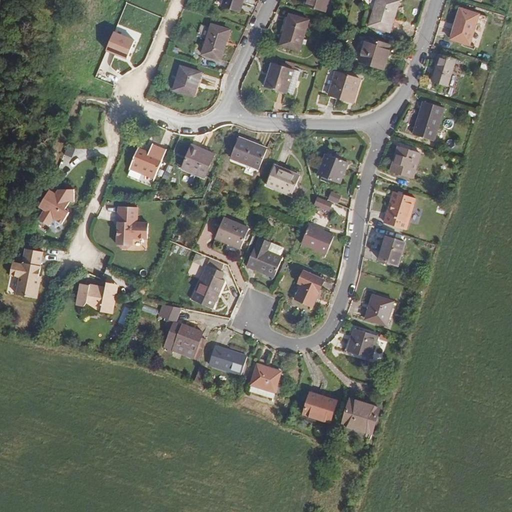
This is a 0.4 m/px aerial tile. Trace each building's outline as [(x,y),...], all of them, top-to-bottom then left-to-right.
[(224,0),(222,6),(240,12),(242,3),(243,0),(224,0)] [(329,4),(330,0),(305,0),(304,6),(320,11),(323,2),(329,4)] [(400,1),(396,0),(377,0),(369,26),(390,32),(400,1)] [(327,13),(329,4),(323,2),(320,11),(327,13)] [(460,8),(450,39),(470,45),(479,14),(460,8)] [(289,14),(280,45),(299,51),(309,20),(289,14)] [(229,30),(211,24),(202,55),(221,60),(225,45),(224,45),(229,30)] [(135,40),(115,32),(107,50),(128,58),(135,40)] [(388,44),(367,38),(360,62),(384,69),(386,61),(383,60),(388,44)] [(441,55),(432,82),(447,86),(456,59),(441,55)] [(284,67),(294,70),(295,64),(286,61),(284,67)] [(273,63),(265,87),(286,94),(294,70),(284,67),(273,63)] [(201,73),(181,66),(173,90),(194,97),(201,73)] [(294,70),(286,94),(293,96),(301,72),(294,70)] [(360,79),(336,72),(329,96),(350,102),(355,86),(358,87),(360,79)] [(350,102),(353,103),(358,87),(355,86),(350,102)] [(423,101),(413,135),(434,141),(444,108),(423,101)] [(239,138),(231,158),(259,169),(267,149),(239,138)] [(155,178),(167,150),(152,144),(149,153),(138,149),(130,168),(131,169),(154,178),(155,178)] [(192,145),(182,168),(205,178),(215,154),(207,151),(206,154),(200,152),(201,149),(192,145)] [(399,146),(391,172),(412,179),(420,153),(399,146)] [(327,154),(318,175),(340,184),(348,162),(327,154)] [(300,176),(275,165),(267,185),(292,196),(300,176)] [(129,173),(153,182),(154,178),(131,169),(129,173)] [(56,194),(41,192),(39,207),(45,210),(39,220),(49,226),(56,228),(62,224),(69,214),(64,210),(69,203),(74,203),(74,190),(59,190),(56,194)] [(405,230),(416,199),(396,192),(391,208),(389,207),(387,216),(388,216),(386,224),(405,230)] [(317,197),(314,205),(329,211),(332,203),(317,197)] [(138,207),(119,206),(119,221),(121,221),(120,227),(118,226),(118,245),(120,245),(122,248),(128,248),(131,246),(133,246),(133,238),(148,239),(149,223),(137,223),(138,207)] [(219,230),(216,238),(241,248),(249,229),(224,218),(221,225),(219,230)] [(334,236),(309,226),(302,244),(326,254),(334,236)] [(259,238),(247,266),(274,278),(283,257),(280,256),(265,250),(263,249),(266,241),(268,241),(270,238),(271,239),(273,234),(267,232),(266,235),(261,233),(259,238)] [(405,242),(386,236),(379,260),(398,266),(405,242)] [(135,238),(135,247),(149,248),(149,239),(135,238)] [(268,241),(265,250),(280,256),(284,248),(268,241)] [(17,295),(37,299),(40,284),(38,284),(39,276),(41,267),(41,266),(43,252),(26,249),(23,265),(13,263),(11,275),(21,277),(17,295)] [(207,265),(192,300),(213,309),(218,297),(216,296),(219,291),(220,291),(225,281),(222,279),(224,273),(218,270),(219,268),(210,264),(209,266),(207,265)] [(324,281),(303,271),(298,283),(302,285),(296,300),(312,308),(324,281)] [(105,288),(104,295),(115,297),(116,284),(106,283),(105,288)] [(112,313),(115,297),(104,295),(105,288),(79,284),(76,304),(84,305),(86,302),(100,310),(100,311),(112,313)] [(394,302),(373,295),(366,319),(386,326),(394,302)] [(164,305),(160,315),(169,318),(166,326),(172,328),(168,339),(176,342),(176,343),(196,351),(201,338),(203,333),(183,325),(183,326),(175,323),(180,308),(164,305)] [(126,322),(132,308),(127,306),(121,319),(126,322)] [(379,336),(354,329),(347,351),(372,359),(379,336)] [(176,342),(168,339),(166,344),(174,347),(173,349),(200,359),(207,340),(201,338),(196,351),(176,343),(176,342)] [(247,357),(215,346),(209,364),(242,375),(247,357)] [(281,372),(258,364),(251,385),(252,385),(275,392),(278,384),(281,372)] [(275,392),(252,385),(250,391),(273,399),(275,392)] [(333,400),(311,393),(304,414),(326,421),(333,400)] [(380,408),(350,399),(343,424),(352,427),(372,433),(380,408)] [(343,424),(341,431),(350,434),(352,427),(343,424)] [(372,433),(352,427),(350,434),(370,440),(372,433)]
